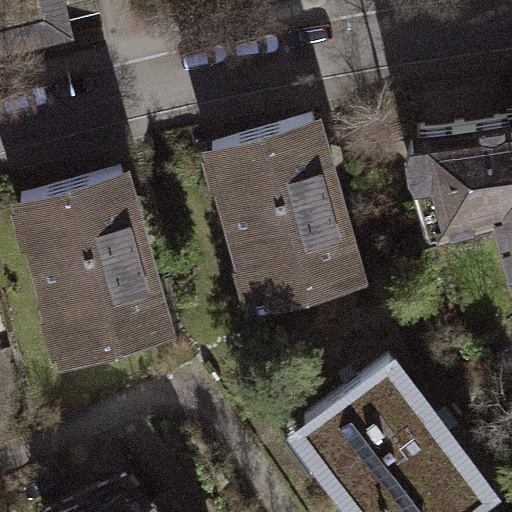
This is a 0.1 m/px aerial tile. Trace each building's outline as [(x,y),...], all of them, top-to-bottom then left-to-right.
[(0,0),(0,33),(52,22),(47,0),(0,0)] [(334,196),(310,110),(212,138),(215,146),(206,148),(216,181),(223,179),(244,254),(235,256),(246,293),(255,290),(259,301),(356,273),(334,196)] [(511,111),(416,122),(417,130),(409,135),(410,165),(416,172),(423,172),(436,221),(496,208),(511,266),(511,111)] [(143,248),(119,162),(21,190),(23,198),(15,200),(24,233),(32,231),(53,305),(44,308),(55,345),(64,342),(67,353),(165,325),(143,248)] [(459,511),(494,486),(393,350),(295,422),(362,511),(459,511)] [(158,511),(127,472),(42,511),(158,511)]
